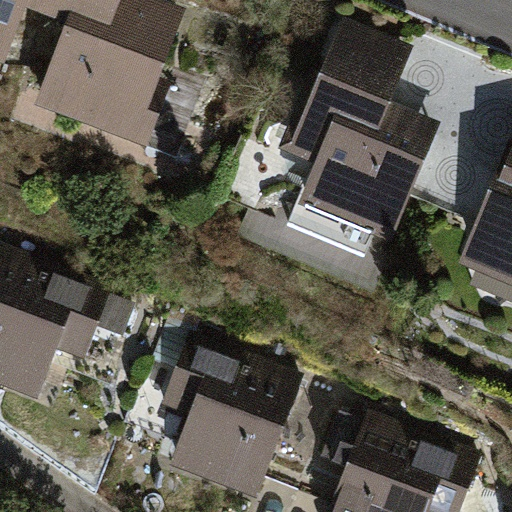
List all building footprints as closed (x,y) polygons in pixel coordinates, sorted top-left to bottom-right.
[(0,0),(0,56),(1,56),(20,0),(45,0),(62,5),(107,20),(114,0),(0,0)] [(114,0),(107,20),(62,5),(22,98),(141,144),(186,8),(163,0),(114,0)] [(295,155),(284,186),(389,226),(431,115),(396,102),(414,50),(311,15),(266,145),(295,155)] [(472,199),(447,266),(511,289),(511,101),(508,100),(472,199)] [(121,298),(0,247),(0,376),(75,408),(121,298)] [(315,377),(164,315),(120,422),(270,484),(315,377)] [(500,511),(511,482),(511,472),(362,415),(324,511),(500,511)]
